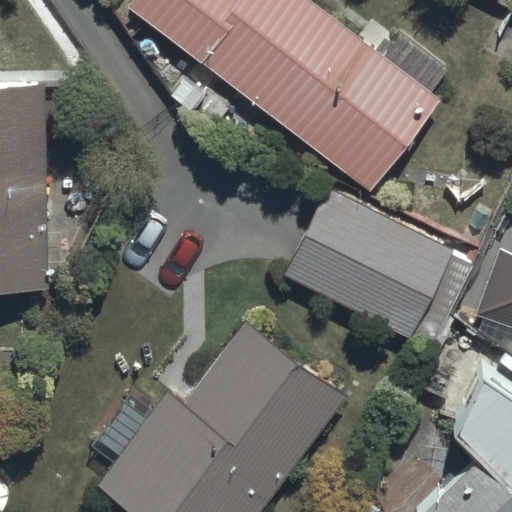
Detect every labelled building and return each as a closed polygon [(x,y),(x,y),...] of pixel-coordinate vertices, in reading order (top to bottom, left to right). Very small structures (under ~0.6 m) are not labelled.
[(140,0),(367,176),(438,84),(428,76),(445,55),(398,18),(384,36),(336,0),(140,0)] [(0,266),(47,266),(42,58),(0,58),(0,266)] [(328,166),(280,255),(403,318),(449,228),(328,166)] [(511,334),(511,186),(474,297),(496,305),(489,326),(511,334)] [(166,371),(96,463),(159,511),(243,511),(346,379),(244,300),(180,382),(166,371)] [(470,429),(462,424),(377,511),(511,511),(511,356),(478,333),(451,395),(477,419),(470,429)]
